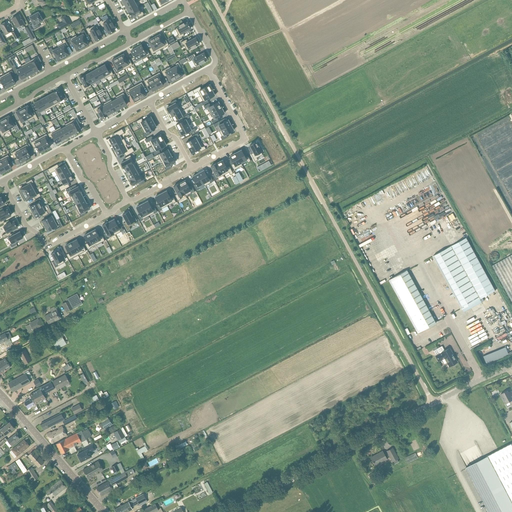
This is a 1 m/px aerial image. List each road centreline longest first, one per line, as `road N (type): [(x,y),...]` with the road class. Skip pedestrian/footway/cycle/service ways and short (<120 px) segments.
road 1 (unclassified): [(433,404),(212,0)]
road 2 (unclassified): [(228,511),(433,404)]
road 3 (secondary): [(103,511),(0,393)]
road 4 (residential): [(106,215),(44,245),(2,180)]
road 5 (residential): [(207,69),(243,138),(192,168)]
road 6 (residential): [(19,103),(131,42)]
road 7 (residential): [(124,30),(13,91)]
